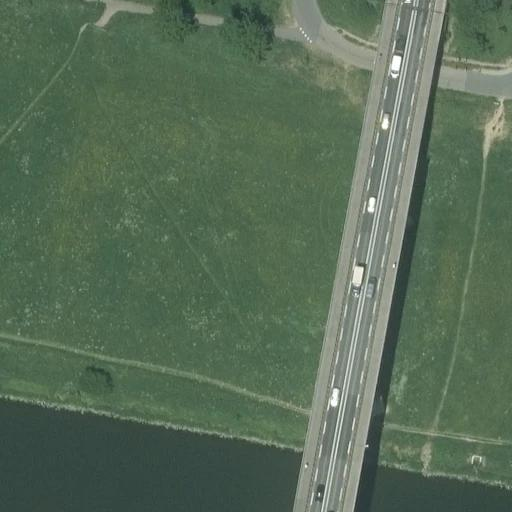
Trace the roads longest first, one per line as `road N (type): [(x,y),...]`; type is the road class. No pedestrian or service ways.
road 1 (primary): [(326,511),(416,0)]
road 2 (unclassified): [(321,38),(95,0)]
road 3 (unclassified): [(476,82),(373,63),(321,38)]
